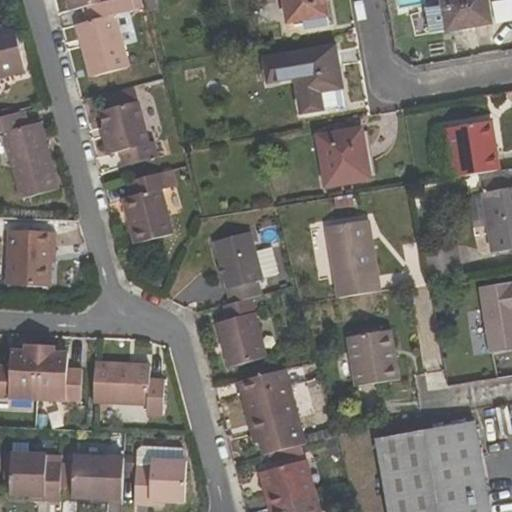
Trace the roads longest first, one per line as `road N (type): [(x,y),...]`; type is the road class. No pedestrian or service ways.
road 1 (residential): [(114,319),(31,0)]
road 2 (residential): [(211,511),(164,336),(114,319)]
road 3 (residential): [(370,0),(391,80),(415,87),(511,72)]
